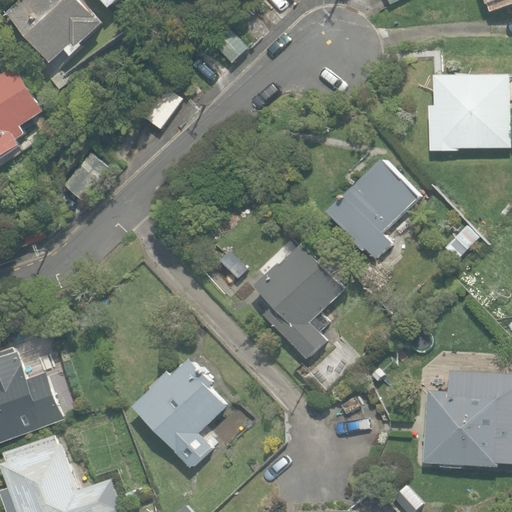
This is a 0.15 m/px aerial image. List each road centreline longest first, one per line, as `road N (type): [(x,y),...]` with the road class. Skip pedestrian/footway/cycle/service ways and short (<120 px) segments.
road 1 (residential): [(127,201),(168,266),(320,437)]
road 2 (residential): [(127,201),(337,18)]
road 3 (residential): [(0,282),(61,258),(127,201)]
